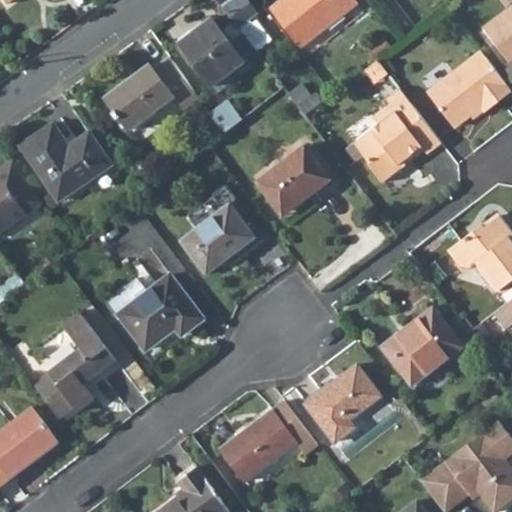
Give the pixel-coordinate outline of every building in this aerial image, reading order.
[(217,0),(258,51),(259,53),(272,42),(255,19),(250,23),(248,20),(255,14),(246,0),(217,0)] [(280,0),(271,7),(302,46),(358,3),(356,1),(357,0),(280,0)] [(511,6),(484,28),(509,61),(511,58),(511,6)] [(180,42),(213,85),(230,72),(245,61),(243,59),(231,43),(212,17),(180,42)] [(231,43),(243,59),(253,52),(241,36),(231,43)] [(428,91),(455,126),(482,105),(486,111),(511,90),(511,89),(482,50),(428,91)] [(106,97),(130,129),(174,97),(183,109),(200,98),(170,56),(154,69),(150,64),(106,97)] [(379,59),(368,67),(378,81),(389,73),(379,59)] [(213,85),(218,93),(236,80),(230,72),(213,85)] [(390,102),(395,108),(408,97),(401,87),(387,98),(390,102)] [(368,163),(383,181),(402,166),(399,162),(407,156),(410,160),(424,149),(427,153),(442,142),(408,97),(395,108),(390,102),(373,115),(379,123),(354,141),(364,154),(370,155),(368,163)] [(210,113),(224,132),(243,119),(229,100),(210,113)] [(20,144),(59,200),(113,164),(90,130),(69,144),(54,122),(20,144)] [(257,181),(283,215),(331,179),(305,144),(257,181)] [(399,162),(402,166),(410,160),(407,156),(399,162)] [(0,177),(0,231),(42,203),(13,160),(0,169),(0,175),(1,177),(0,177)] [(227,187),(190,215),(199,228),(230,203),(237,199),(227,187)] [(182,240),(207,273),(255,236),(230,203),(199,228),(182,240)] [(482,225),(448,250),(460,266),(471,267),(472,266),(477,262),(499,291),(511,280),(511,238),(510,236),(511,229),(500,215),(484,227),(482,225)] [(477,262),(472,266),(494,294),(499,291),(477,262)] [(119,313),(146,349),(176,327),(182,335),(204,318),(171,274),(149,291),(119,313)] [(13,276),(0,285),(0,303),(21,287),(13,276)] [(109,299),(119,313),(149,291),(138,277),(109,299)] [(511,299),(494,313),(506,329),(511,324),(511,299)] [(382,345),(412,385),(464,346),(433,306),(382,345)] [(74,407),(77,411),(95,398),(83,383),(100,371),(116,359),(80,312),(63,325),(80,347),(48,372),(34,383),(60,418),(74,407)] [(100,371),(104,377),(121,365),(116,359),(100,371)] [(306,403),(335,441),(356,426),(350,418),(381,394),(358,363),(306,403)] [(222,448),(246,480),(297,443),(306,454),(319,445),(286,400),(222,448)] [(0,431),(0,461),(11,476),(58,440),(33,406),(0,431)] [(511,436),(499,419),(421,479),(445,511),(477,489),(495,511),(511,498),(511,466),(505,458),(511,453),(511,436)] [(0,484),(11,476),(0,461),(0,484)] [(156,511),(227,511),(230,510),(198,466),(179,479),(187,490),(156,511)] [(401,511),(427,511),(418,500),(401,511)]
